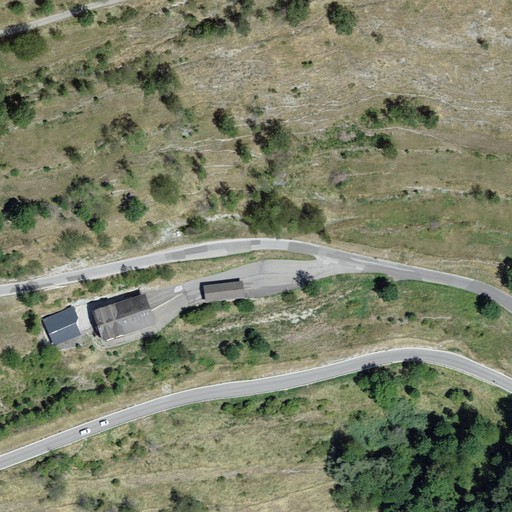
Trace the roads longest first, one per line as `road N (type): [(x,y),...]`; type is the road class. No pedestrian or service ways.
road 1 (tertiary): [(0,462),(173,400),(390,356),(437,356),(511,386)]
road 2 (unclassified): [(0,288),(279,244),(463,283),(511,304)]
road 3 (track): [(0,33),(118,0)]
